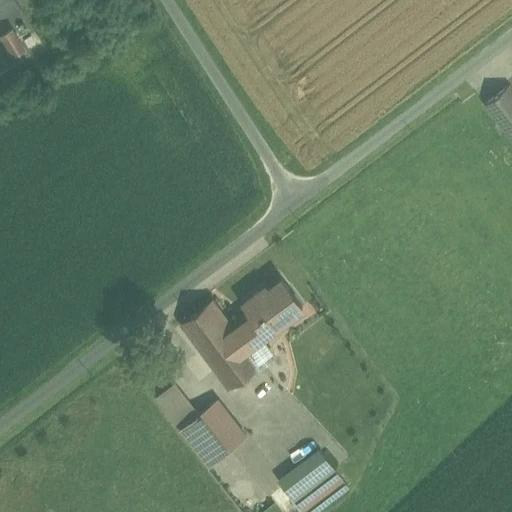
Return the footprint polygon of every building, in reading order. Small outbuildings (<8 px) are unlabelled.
[(14,29),(1,36),(14,58),(26,51),(14,29)] [(511,89),(509,85),(485,104),(511,138),(511,89)] [(220,296),(181,325),(231,390),(266,364),(252,345),(307,304),(289,280),(237,319),(220,296)] [(131,363),(152,392),(175,375),(154,346),(131,363)] [(176,383),(156,399),(208,468),(247,439),(218,401),(200,415),(176,383)] [(320,453),(280,485),(301,511),(317,511),(348,488),(320,453)]
